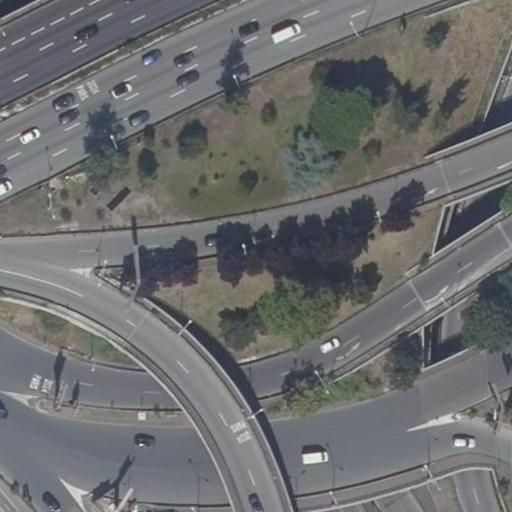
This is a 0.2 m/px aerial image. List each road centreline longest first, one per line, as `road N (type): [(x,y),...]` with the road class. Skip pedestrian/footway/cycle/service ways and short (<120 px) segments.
road 1 (motorway): [(398,511),(266,326),(209,262),(0,90)]
road 2 (motorway): [(18,0),(1,83),(1,163),(18,246),(57,328),(111,403),(215,511)]
road 3 (trunk): [(0,361),(79,386),(225,386),(333,350),(511,239)]
road 4 (trunk): [(0,264),(313,217),(511,149)]
road 5 (motorway): [(0,143),(178,292),(234,354),(341,511)]
road 6 (secondary): [(0,419),(85,446),(237,464),(390,427)]
road 7 (motorway): [(484,511),(460,412),(461,337),(483,199),(511,121)]
road 8 (motorway): [(0,265),(86,294),(185,366),(223,417),(262,511)]
road 9 (trunk): [(0,160),(343,0)]
road 10 (trunk): [(140,0),(0,67)]
road 11 (tertiary): [(390,427),(511,359)]
road 12 (secondary): [(390,427),(511,450)]
